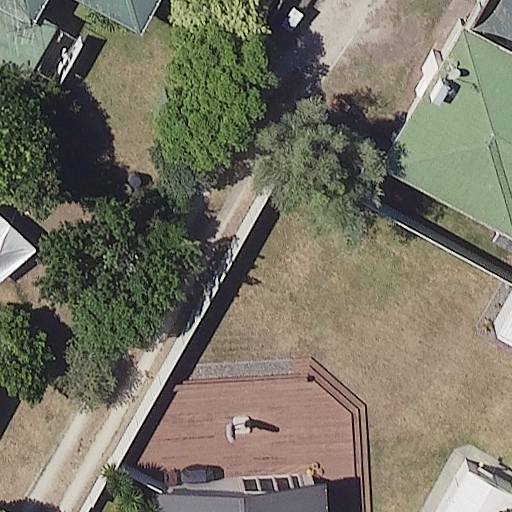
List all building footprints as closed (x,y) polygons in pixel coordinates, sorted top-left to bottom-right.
[(0,0),(0,42),(28,56),(56,0),(133,0),(136,1),(136,0),(0,0)] [(511,22),(472,0),(448,0),(375,133),(511,209),(511,22)] [(511,277),(492,315),(511,325),(511,277)] [(498,511),(511,488),(511,468),(464,441),(424,511),(498,511)] [(319,511),(318,454),(161,460),(163,511),(319,511)]
